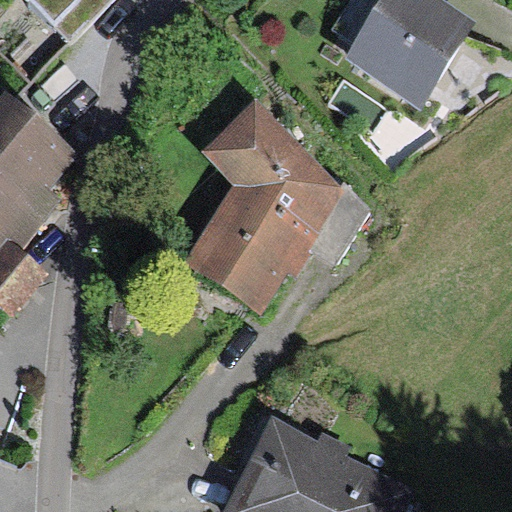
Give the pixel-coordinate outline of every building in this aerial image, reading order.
[(28,0),(61,29),(87,0),(28,0)] [(436,0),(387,0),(351,57),(420,101),(471,22),(436,0)] [(193,274),(248,309),(320,199),(246,128),(207,172),(239,204),(193,274)] [(0,247),(54,176),(0,135),(0,315),(24,283),(0,264),(0,247)] [(242,511),(390,511),(397,500),(279,440),(242,511)]
